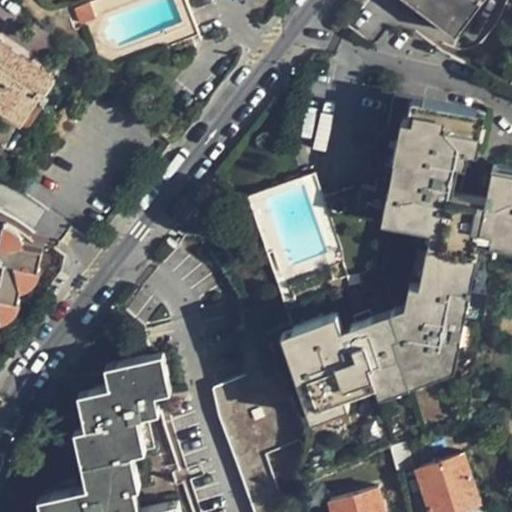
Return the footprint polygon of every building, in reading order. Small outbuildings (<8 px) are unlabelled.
[(417,0),(443,21),(452,10),(466,20),(482,0),(417,0)] [(74,8),(81,24),(96,16),(88,1),(74,8)] [(458,32),(466,20),(452,10),(443,21),(458,32)] [(0,94),(24,110),(37,90),(40,91),(52,73),(0,37),(0,94)] [(474,127),(482,129),(487,109),(414,93),(411,104),(446,110),(445,117),(457,119),(457,124),(474,127)] [(0,105),(19,118),(24,110),(0,94),(0,105)] [(476,249),(481,228),(489,193),(456,185),(457,179),(462,157),(468,158),(471,146),(474,127),(457,124),(457,119),(445,117),(446,110),(411,104),(409,113),(415,115),(407,157),(396,155),(389,187),(356,182),(349,211),(328,218),(314,222),(299,173),(245,190),(288,321),(315,407),(349,397),(346,385),(379,373),(384,385),(458,361),(480,251),(476,249)] [(405,112),(396,155),(407,157),(415,115),(409,113),(405,112)] [(478,147),(482,129),(474,127),(471,146),(478,147)] [(511,165),(496,162),(493,172),(511,175),(511,165)] [(312,168),(299,173),(314,222),(328,218),(320,193),(312,168)] [(493,231),(511,234),(511,175),(493,172),(490,186),(489,193),(481,228),(493,231)] [(225,188),(210,177),(194,198),(198,202),(208,209),(225,188)] [(490,186),(457,179),(456,185),(489,193),(490,186)] [(356,182),(320,193),(328,218),(349,211),(356,182)] [(198,202),(185,219),(195,226),(208,209),(198,202)] [(3,220),(0,231),(0,232),(21,237),(14,228),(9,224),(3,220)] [(491,240),(511,244),(511,234),(493,231),(491,240)] [(0,312),(5,292),(17,294),(21,280),(25,260),(38,263),(43,242),(21,237),(0,232),(0,312)] [(25,260),(21,280),(27,278),(32,274),(35,269),(38,263),(25,260)] [(5,292),(0,312),(3,311),(9,308),(12,305),(15,301),(17,294),(5,292)] [(303,411),(315,407),(288,321),(276,325),(303,411)] [(168,347),(160,349),(168,384),(175,383),(168,347)] [(86,422),(93,459),(129,450),(138,448),(144,447),(136,411),(145,409),(155,407),(152,389),(168,384),(160,349),(111,361),(115,380),(105,383),(89,386),(93,408),(84,410),(86,422)] [(101,363),(105,383),(115,380),(111,361),(101,363)] [(297,511),(298,511),(268,439),(251,396),(244,375),(215,381),(220,401),(262,511),(297,511)] [(79,388),(84,410),(93,408),(89,386),(79,388)] [(152,445),(145,409),(136,411),(144,447),(152,445)] [(75,425),(83,461),(93,459),(86,422),(75,425)] [(142,468),(138,448),(129,450),(133,470),(142,468)] [(169,511),(167,500),(137,506),(128,509),(124,487),(131,485),(136,484),(133,470),(129,450),(93,459),(98,479),(87,481),(50,489),(54,511),(169,511)] [(436,511),(482,498),(467,450),(420,465),(434,511),(436,511)] [(93,459),(83,461),(87,481),(98,479),(93,459)] [(388,511),(381,484),(334,496),(337,511),(388,511)] [(137,506),(131,485),(124,487),(128,509),(137,506)] [(39,492),(42,511),(54,511),(50,489),(39,492)] [(180,511),(177,498),(167,500),(169,511),(180,511)]
